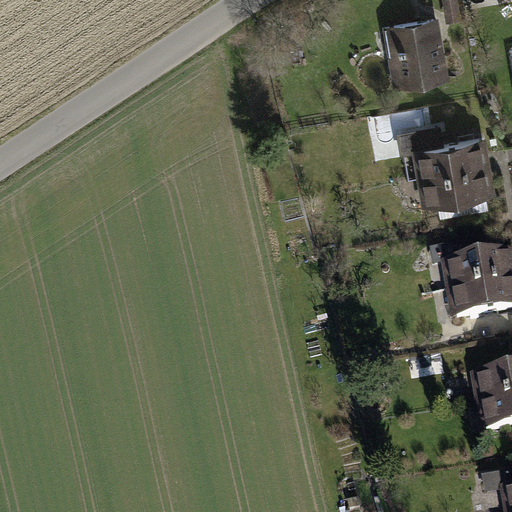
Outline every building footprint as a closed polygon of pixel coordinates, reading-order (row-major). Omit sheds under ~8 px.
[(436,19),(390,26),(400,85),(446,77),(436,19)] [(482,138),(414,149),(419,177),(486,166),(482,138)] [(486,166),(419,177),(424,205),(491,193),(486,166)] [(511,265),(510,251),(442,263),(447,290),(511,279),(511,265)] [(511,279),(447,290),(452,318),(511,307),(511,279)] [(511,369),(472,377),(477,404),(511,398),(511,369)] [(511,398),(477,404),(481,432),(511,426),(511,398)] [(511,511),(511,487),(502,489),(505,511),(511,511)]
